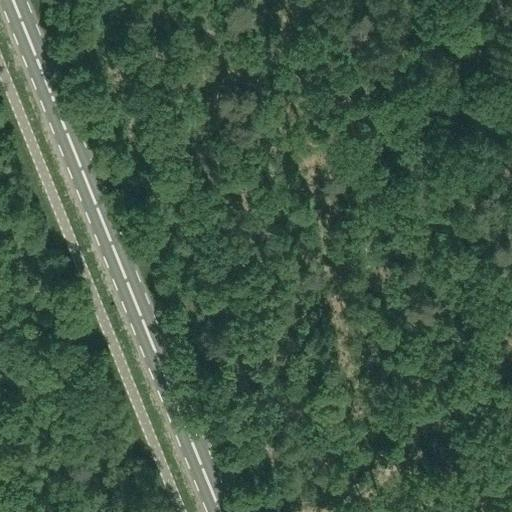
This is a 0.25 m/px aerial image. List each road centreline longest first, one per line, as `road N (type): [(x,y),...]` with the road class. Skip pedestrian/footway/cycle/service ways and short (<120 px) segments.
road 1 (primary): [(218,511),(10,0)]
road 2 (track): [(511,413),(459,440),(400,511)]
